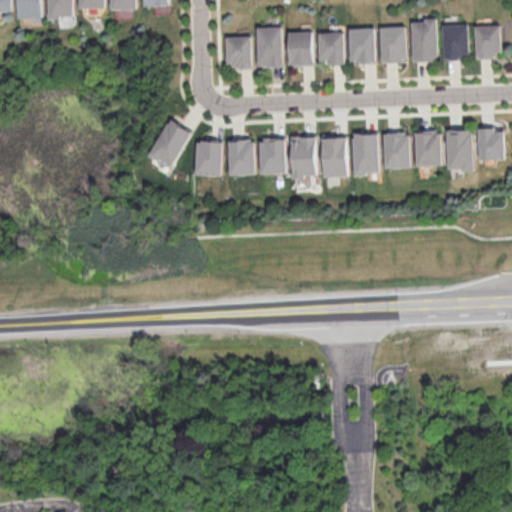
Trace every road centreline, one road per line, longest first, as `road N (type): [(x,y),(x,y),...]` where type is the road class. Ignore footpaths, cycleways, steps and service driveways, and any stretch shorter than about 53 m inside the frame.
road 1 (residential): [(511,90),(233,106),(209,99),(202,0)]
road 2 (secondary): [(258,313),(0,323)]
road 3 (secondary): [(511,301),(258,313)]
